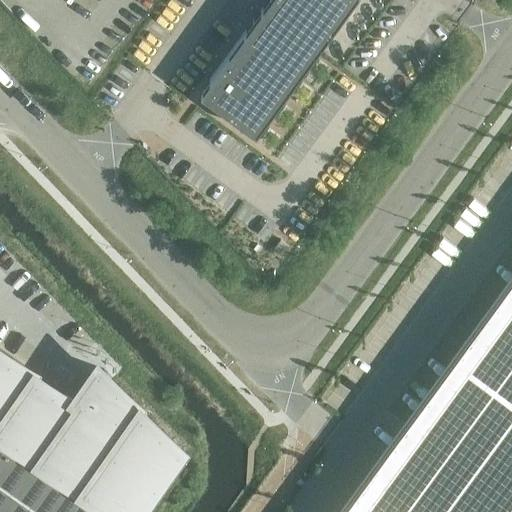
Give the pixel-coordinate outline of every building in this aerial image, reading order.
[(265,120),(352,0),(267,0),(247,28),(209,79),(201,91),(256,131),(265,120)] [(480,187),(470,202),(490,214),(499,199),(480,187)] [(464,211),(453,224),(471,238),(482,225),(464,211)] [(453,266),(470,242),(450,228),(433,252),(453,266)] [(424,261),(409,285),(425,296),(435,280),(429,276),(434,267),(424,261)] [(511,511),(511,270),(334,511),(511,511)] [(363,351),(384,364),(416,313),(395,300),(363,351)] [(0,511),(135,511),(181,449),(104,368),(79,404),(0,347),(0,511)]
